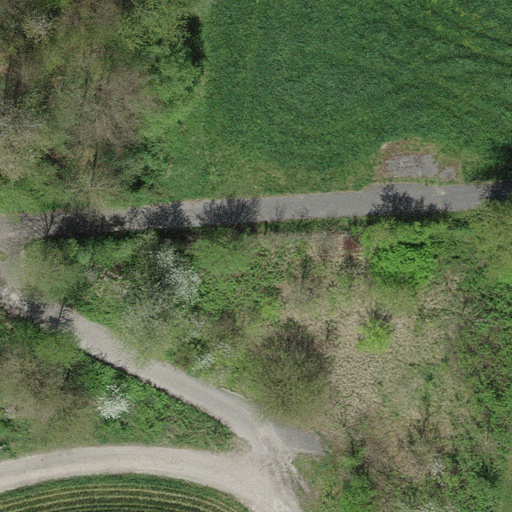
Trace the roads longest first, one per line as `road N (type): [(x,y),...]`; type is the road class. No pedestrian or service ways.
road 1 (track): [(0,224),(511,197)]
road 2 (track): [(0,286),(263,429),(261,492)]
road 3 (track): [(0,479),(162,452),(261,492),(272,511)]
